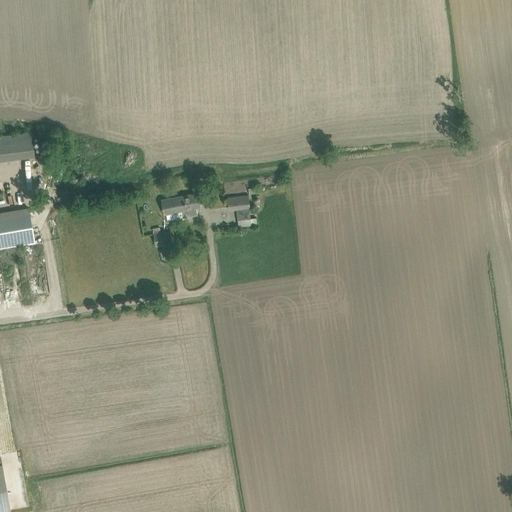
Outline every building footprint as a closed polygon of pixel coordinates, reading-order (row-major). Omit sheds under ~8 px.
[(0,161),(34,157),(31,132),(0,136),(0,161)] [(52,188),(69,191),(73,189),(78,184),(80,177),(77,165),(70,159),(58,159),(48,166),(46,178),(52,188)] [(201,207),(199,197),(199,193),(180,196),(183,210),(201,207)] [(250,208),(249,196),(249,195),(228,197),(230,210),(250,208)] [(165,214),(183,210),(180,196),(162,199),(165,214)] [(0,248),(35,242),(33,232),(29,208),(0,212),(0,248)] [(171,231),(161,233),(160,227),(153,228),(154,234),(156,246),(173,243),(171,231)] [(0,511),(9,511),(10,511),(2,465),(0,465),(0,456),(1,456),(0,450),(0,511)]
